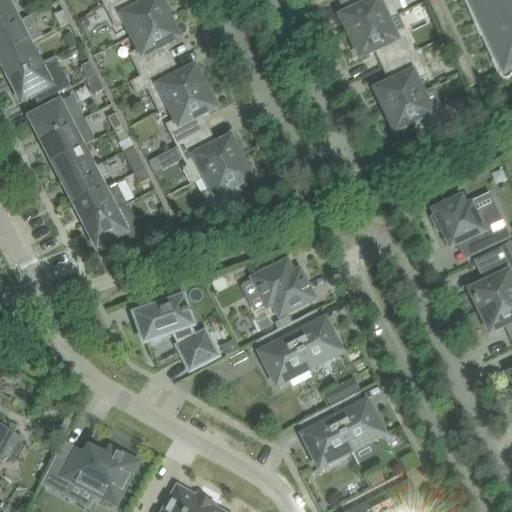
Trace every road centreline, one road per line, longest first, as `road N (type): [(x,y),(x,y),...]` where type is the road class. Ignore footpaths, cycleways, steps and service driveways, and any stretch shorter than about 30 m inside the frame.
road 1 (residential): [(479,511),(364,272),(370,236),(381,232),(392,241),(511,491)]
road 2 (residential): [(208,0),(289,161),(303,170),(333,161),(344,147),(342,125),(282,0)]
road 3 (residential): [(50,308),(123,401),(259,472),(299,511)]
